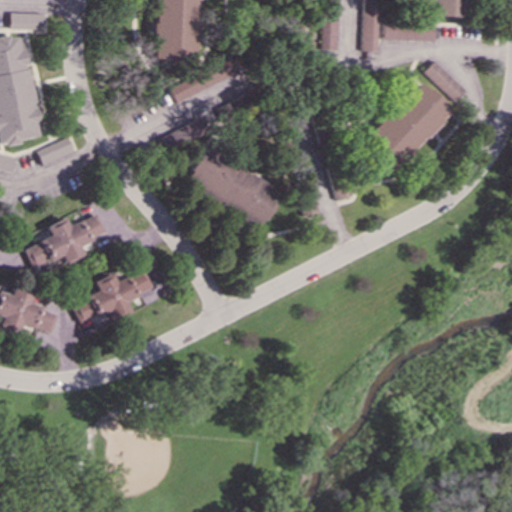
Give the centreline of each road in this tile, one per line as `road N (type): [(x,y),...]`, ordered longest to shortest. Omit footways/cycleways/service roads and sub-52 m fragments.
road 1 (residential): [(511,90),(485,159),(447,199),(222,319)]
road 2 (residential): [(76,0),(73,54),(87,120),(115,168),(178,243),(222,319)]
road 3 (residential): [(222,319),(88,379),(0,379)]
